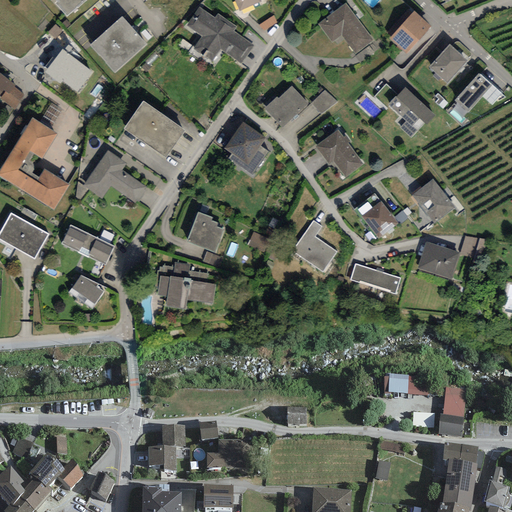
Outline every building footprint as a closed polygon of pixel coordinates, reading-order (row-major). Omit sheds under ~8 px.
[(50,0),(51,1),(51,0),(55,0),(57,1),(55,3),(67,17),(73,12),(75,13),(78,11),(76,9),(86,0),(50,0)] [(234,0),(239,11),(261,2),(260,0),(234,0)] [(346,3),(318,24),(331,42),(341,35),(355,53),(373,40),(346,3)] [(199,7),(186,26),(202,36),(194,48),(213,61),(221,50),(241,64),(254,45),(234,31),(237,27),(218,14),(215,18),(199,7)] [(431,27),(413,11),(388,39),(406,55),(431,27)] [(147,44),(122,16),(89,45),(115,73),(147,44)] [(276,23),(274,16),(259,26),(264,31),(276,23)] [(467,60),(449,44),(428,67),(447,83),(467,60)] [(92,72),(62,50),(45,72),(60,84),(62,82),(76,92),(92,72)] [(15,85),(0,73),(0,95),(4,91),(5,92),(9,94),(14,87),(15,85)] [(479,73),(454,100),(468,112),(482,96),(491,104),(501,93),(479,73)] [(308,104),(291,86),(278,98),(277,97),(264,108),(282,128),(308,104)] [(25,94),(14,87),(9,94),(5,92),(0,99),(15,109),(25,94)] [(435,115),(405,87),(388,105),(406,121),(400,127),(411,138),(425,124),(426,125),(435,115)] [(324,90),(312,104),(322,114),(337,102),(324,90)] [(185,131),(143,101),(124,129),(166,158),(185,131)] [(455,111),(450,116),(457,123),(462,118),(455,111)] [(42,159),(57,134),(32,118),(0,169),(0,176),(54,210),(70,185),(44,169),(39,178),(37,181),(18,170),(29,152),(33,154),(42,159)] [(260,145),(265,138),(242,122),(223,149),(231,154),(228,159),(252,176),(269,151),(260,145)] [(338,130),(316,146),(329,164),(334,161),(345,177),(363,164),(347,143),(350,141),(346,136),(343,137),(338,130)] [(126,164),(108,151),(83,186),(102,199),(111,186),(135,204),(147,187),(122,170),(126,164)] [(29,161),(33,154),(29,152),(18,170),(37,181),(39,178),(31,172),(32,172),(33,171),(33,169),(33,168),(33,166),(33,164),(32,163),(30,162),(29,161)] [(433,179),(412,195),(434,224),(455,208),(433,179)] [(381,201),(361,216),(378,238),(398,223),(381,201)] [(218,223),(211,221),(212,218),(198,212),(187,242),(215,253),(224,230),(216,227),(218,223)] [(11,213),(0,231),(0,240),(34,260),(49,235),(11,213)] [(337,252),(314,237),(321,226),(313,221),(292,252),(323,272),(337,252)] [(92,235),(70,225),(61,244),(82,254),(92,235)] [(270,240),(253,232),(247,245),(264,253),(270,240)] [(114,246),(92,235),(82,254),(105,265),(114,246)] [(460,253),(425,242),(417,269),(451,280),(460,253)] [(222,257),(206,251),(202,262),(218,267),(222,257)] [(190,265),(175,262),(174,267),(162,265),(162,267),(159,267),(159,271),(157,270),(154,289),(158,290),(157,295),(167,297),(165,306),(186,310),(187,299),(213,304),(216,285),(207,283),(208,274),(189,271),(190,265)] [(401,279),(355,264),(350,280),(395,294),(401,279)] [(98,284),(80,275),(68,293),(92,309),(104,292),(95,287),(98,284)] [(431,376),(389,374),(389,376),(388,393),(391,393),(445,396),(445,388),(446,377),(431,376)] [(445,396),(443,415),(463,417),(466,390),(445,388),(445,396)] [(443,415),(441,414),(439,434),(462,436),(464,417),(463,417),(443,415)] [(216,421),(199,423),(201,440),(218,438),(216,421)] [(185,425),(162,425),(162,426),(162,446),(158,446),(148,446),(149,465),(164,465),(164,471),(176,471),(176,446),(185,446),(185,425)] [(248,436),(242,443),(242,460),(257,443),(248,436)] [(34,443),(19,437),(12,453),(27,459),(34,443)] [(242,440),(218,440),(218,453),(206,453),(206,468),(242,468),(242,460),(242,443),(242,440)] [(68,452),(67,442),(59,443),(60,452),(68,452)] [(479,447),(444,442),(443,460),(449,461),(449,459),(476,464),(478,451),(479,447)] [(485,452),(478,451),(476,464),(478,464),(477,468),(481,468),(485,452)] [(63,467),(47,453),(29,472),(35,477),(47,488),(49,486),(58,476),(65,469),(63,467)] [(476,464),(449,459),(449,461),(442,502),(469,507),(469,511),(471,511),(477,468),(478,464),(476,464)] [(83,476),(72,460),(63,467),(65,469),(58,476),(71,488),(83,476)] [(10,465),(0,474),(0,494),(9,505),(10,506),(21,496),(26,491),(24,489),(20,484),(23,481),(10,465)] [(377,482),(388,484),(391,469),(380,467),(377,482)] [(507,470),(496,467),(492,480),(489,480),(483,501),(490,503),(504,508),(509,487),(502,485),(507,470)] [(53,490),(49,486),(47,488),(35,477),(24,489),(26,491),(21,496),(34,509),(53,490)] [(91,500),(108,507),(116,487),(99,481),(91,500)] [(233,486),(204,485),(204,508),(233,508),(233,486)] [(161,487),(142,487),(141,511),(181,511),(181,492),(161,492),(161,487)] [(349,511),(351,491),(314,487),(311,511),(349,511)] [(31,511),(34,509),(21,496),(10,506),(9,505),(4,511),(31,511)] [(468,511),(469,511),(469,507),(442,502),(439,502),(437,511),(468,511)] [(511,511),(504,508),(490,503),(487,511),(511,511)]
